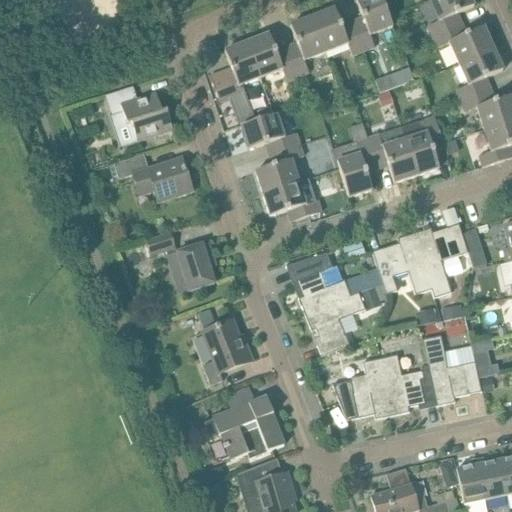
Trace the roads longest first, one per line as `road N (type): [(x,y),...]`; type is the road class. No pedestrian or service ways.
road 1 (residential): [(251,260),(232,235),(174,48),(192,28),(269,0)]
road 2 (residential): [(251,260),(511,179)]
road 3 (residential): [(313,469),(251,289),(251,260)]
road 4 (residential): [(313,469),(511,431)]
